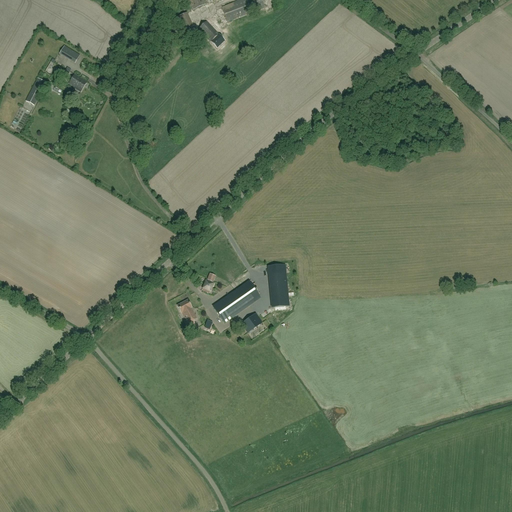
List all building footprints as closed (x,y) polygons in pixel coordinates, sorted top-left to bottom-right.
[(207,22),(200,27),(213,41),(219,36),(210,26),(210,25),(207,22)] [(217,49),(226,43),(221,36),(212,43),(217,49)] [(80,56),(64,47),(60,54),(75,63),(80,56)] [(81,93),(87,83),(75,75),(69,84),(74,87),(74,89),(81,93)] [(34,106),(46,83),(37,79),(26,102),(34,106)] [(206,281),(203,289),(210,292),(213,284),(212,284),(215,277),(210,274),(207,282),(206,281)] [(288,307),(285,274),(270,275),(273,308),(288,307)] [(213,308),(224,323),(260,298),(250,283),(213,308)] [(192,308),(188,301),(177,306),(181,314),(182,314),(184,318),(187,317),(190,322),(189,323),(190,326),(194,324),(193,321),(196,319),(193,312),(192,312),(190,309),(192,308)] [(261,325),(254,315),(242,324),(247,330),(251,327),(253,330),(261,325)]
